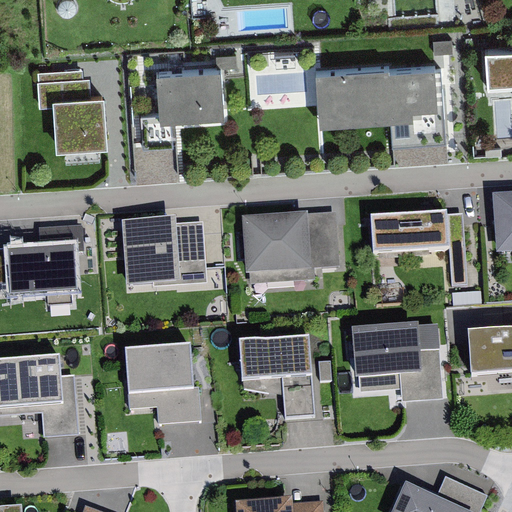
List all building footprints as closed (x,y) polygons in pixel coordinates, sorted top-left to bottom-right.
[(453,41),(434,42),(435,55),(454,54),(453,41)] [(511,48),(483,50),(485,88),(511,86),(511,48)] [(449,62),(314,68),(316,129),(392,126),(393,150),(453,148),(449,62)] [(82,65),(40,67),(41,104),(57,103),(59,142),(102,141),(101,86),(88,86),(87,75),(82,75),(82,65)] [(152,109),(135,111),(139,156),(182,152),(179,125),(226,121),(221,66),(149,71),(152,109)] [(511,196),(493,198),(497,256),(511,255),(511,196)] [(310,213),(237,219),(242,283),(343,274),(338,215),(310,218),(310,213)] [(448,215),(371,220),(373,256),(450,251),(448,218),(448,215)] [(448,218),(450,251),(453,289),(468,288),(463,217),(448,218)] [(39,244),(0,247),(0,280),(10,280),(11,291),(77,286),(74,250),(82,249),(80,223),(37,227),(39,244)] [(203,226),(130,231),(134,292),(180,289),(179,274),(206,272),(203,226)] [(438,321),(356,326),(360,389),(399,386),(400,400),(443,397),(438,321)] [(306,332),(241,338),(244,375),(279,372),(283,420),(313,417),(306,332)] [(511,334),(469,338),(472,377),(511,374),(511,334)] [(190,341),(126,346),(131,408),(156,406),(157,424),(197,421),(190,341)] [(59,355),(0,358),(0,412),(43,410),(45,438),(81,436),(78,376),(61,377),(59,355)] [(464,511),(400,484),(388,511),(464,511)] [(289,502),(231,507),(231,511),(325,511),(325,503),(290,506),(289,502)]
